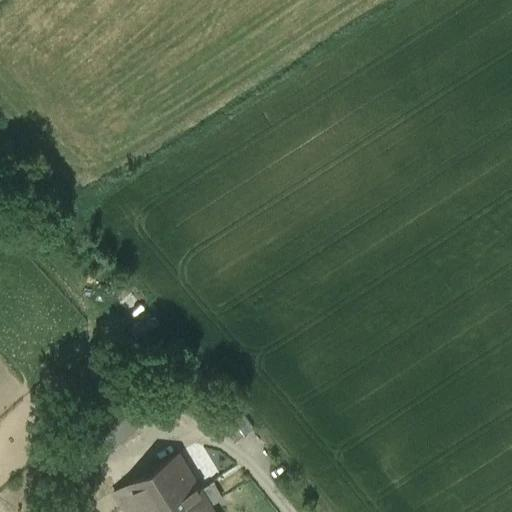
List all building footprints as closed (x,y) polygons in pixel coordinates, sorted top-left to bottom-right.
[(211,389),(172,344),(152,361),(171,384),(167,387),(186,410),(211,389)] [(115,376),(79,407),(88,417),(124,386),(115,376)] [(88,417),(58,442),(75,462),(82,470),(148,413),(125,385),(124,386),(88,417)] [(239,409),(220,423),(234,442),(253,428),(239,409)] [(49,434),(30,450),(38,460),(57,443),(49,434)] [(38,460),(34,463),(51,483),(75,462),(58,442),(57,443),(38,460)] [(213,511),(178,454),(127,485),(144,511),(213,511)] [(144,511),(127,485),(127,484),(113,493),(125,511),(144,511)] [(77,511),(67,496),(48,508),(50,511),(77,511)]
